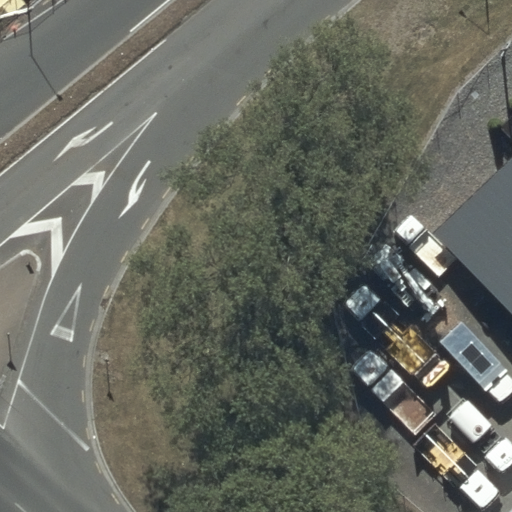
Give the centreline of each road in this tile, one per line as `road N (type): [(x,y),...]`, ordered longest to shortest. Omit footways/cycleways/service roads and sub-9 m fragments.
road 1 (trunk): [(196,0),(67,326),(55,416),(81,511)]
road 2 (tertiary): [(0,168),(195,0)]
road 3 (trunk): [(0,100),(193,0)]
